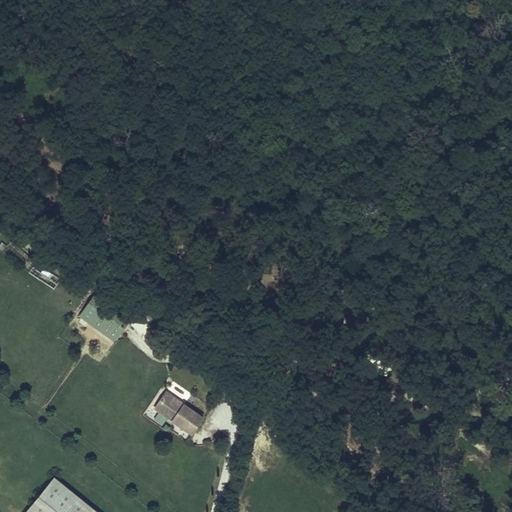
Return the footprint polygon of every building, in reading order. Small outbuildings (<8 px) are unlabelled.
[(30,272),(37,263),(10,242),(3,251),(30,272)] [(89,274),(84,280),(98,290),(103,284),(89,274)] [(128,320),(106,305),(95,320),(118,335),(128,320)] [(118,335),(95,320),(93,322),(116,338),(118,335)] [(184,405),(166,392),(154,408),(172,421),(184,405)] [(202,418),(184,405),(172,421),(191,434),(202,418)] [(100,511),(59,478),(31,511),(100,511)]
